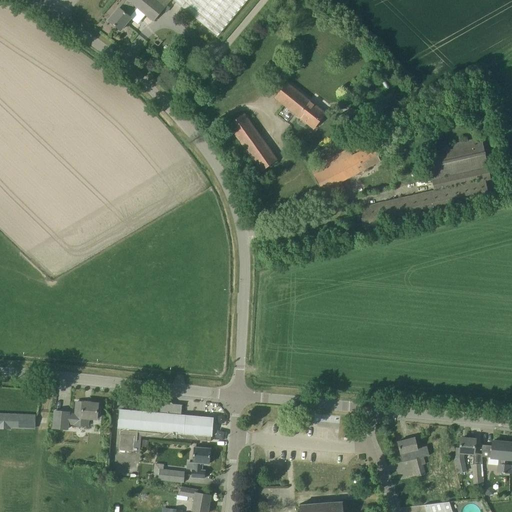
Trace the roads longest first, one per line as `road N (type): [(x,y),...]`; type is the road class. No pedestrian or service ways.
road 1 (unclassified): [(237,396),(247,225),(237,183),(189,118),(134,65),(44,0)]
road 2 (tertiary): [(237,396),(0,371)]
road 3 (tertiary): [(511,421),(364,407)]
road 4 (residential): [(368,446),(234,437)]
road 5 (tertiary): [(364,407),(237,396)]
